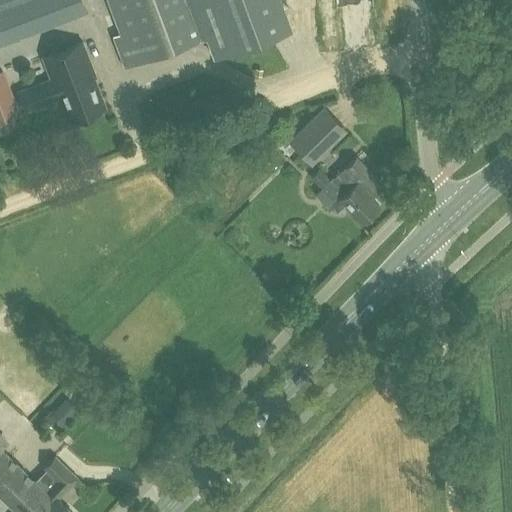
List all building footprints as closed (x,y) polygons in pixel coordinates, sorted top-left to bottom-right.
[(0,0),(0,41),(87,9),(82,0),(0,0)] [(287,27),(277,0),(108,0),(121,33),(114,35),(125,66),(133,63),(206,35),(214,55),(287,27)] [(96,77),(82,42),(42,57),(50,79),(17,91),(24,110),(58,98),(62,108),(64,107),(69,120),(105,106),(94,78),(96,77)] [(0,119),(14,115),(0,78),(0,119)] [(292,127),(284,135),(312,164),(342,134),(319,110),(296,131),(292,127)] [(311,177),(321,188),(322,187),(335,201),(333,203),(342,213),(347,209),(360,223),(379,206),(371,197),(384,185),(357,156),(330,180),(320,169),(311,177)] [(77,409),(67,399),(59,407),(69,417),(77,409)] [(70,511),(57,500),(77,479),(54,456),(44,467),(47,470),(36,481),(0,446),(0,495),(17,511),(70,511)]
